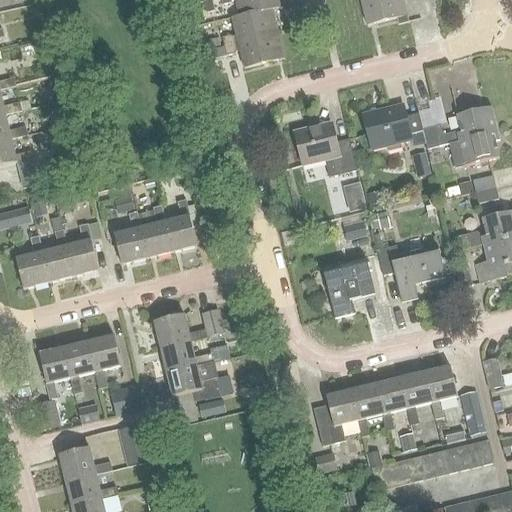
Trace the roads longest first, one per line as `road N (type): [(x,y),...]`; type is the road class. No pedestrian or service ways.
road 1 (residential): [(271,259),(242,137),(256,107),(280,92),(473,46),(498,28)]
road 2 (residential): [(271,259),(287,330),(317,362),(342,365),(511,322)]
road 3 (residential): [(0,331),(271,259)]
road 4 (residential): [(27,511),(0,391)]
